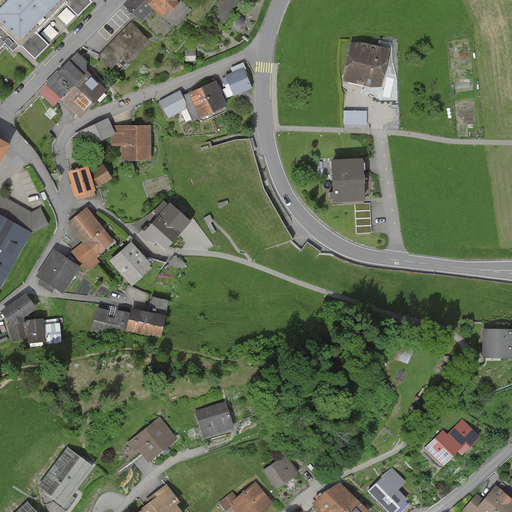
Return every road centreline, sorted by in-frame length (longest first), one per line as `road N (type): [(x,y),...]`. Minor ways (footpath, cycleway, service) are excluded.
road 1 (tertiary): [(511,270),(367,255),(309,225),(280,181),(267,140),(264,53)]
road 2 (residential): [(57,205),(65,190),(58,150),(70,128),(264,53)]
road 3 (track): [(339,475),(394,451),(460,380),(462,343),(406,318)]
road 4 (track): [(406,318),(242,260),(173,252)]
road 5 (residential): [(115,0),(0,116)]
road 6 (track): [(379,132),(511,143)]
road 7 (residential): [(57,205),(61,231),(27,286),(0,306)]
